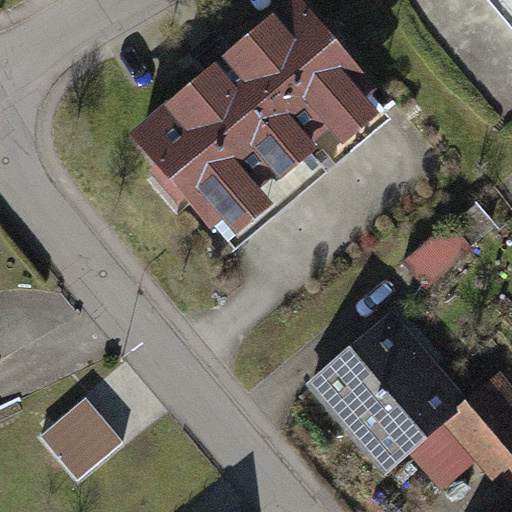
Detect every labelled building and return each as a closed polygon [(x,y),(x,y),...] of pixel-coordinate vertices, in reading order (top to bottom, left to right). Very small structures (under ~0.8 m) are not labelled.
[(316,0),(311,0),(153,129),(241,236),(403,105),(316,0)] [(464,224),(413,260),(436,291),(486,255),(464,224)] [(455,425),(479,403),(394,310),(306,390),(391,483),(455,425)] [(479,403),(455,425),(505,480),(511,473),(511,384),(506,379),(479,403)] [(49,437),(86,481),(132,442),(94,398),(49,437)]
